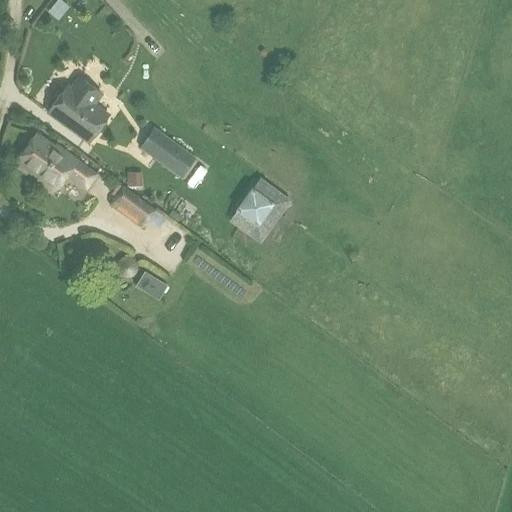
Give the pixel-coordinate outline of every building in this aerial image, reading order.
[(94,106),(102,95),(80,79),(72,90),(68,87),(60,97),(57,98),(50,106),(51,110),(49,113),(90,143),(109,117),(94,106)] [(183,179),(196,160),(154,129),(140,148),(183,179)] [(70,172),(77,177),(75,180),(87,189),(96,175),(57,147),(55,149),(37,135),(18,162),(40,178),(38,182),(53,193),(55,189),(57,190),(70,172)] [(233,220),(261,240),(288,201),(261,181),(233,220)] [(122,189),(112,204),(145,226),(155,212),(122,189)]
